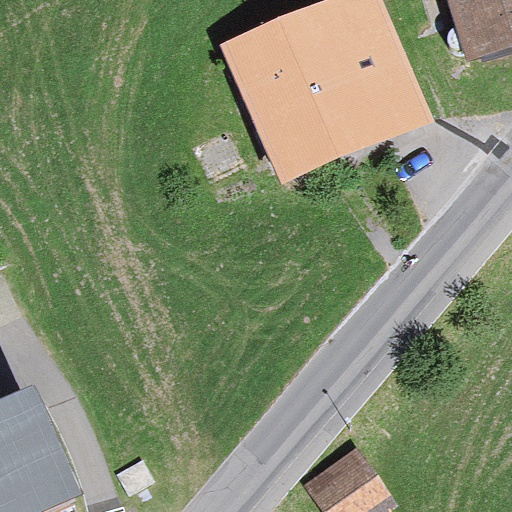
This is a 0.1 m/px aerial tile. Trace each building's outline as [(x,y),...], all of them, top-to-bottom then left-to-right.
[(433,128),(379,0),(335,0),(217,49),(277,193),(433,128)] [(511,53),(511,0),(441,0),(461,68),(511,53)] [(73,511),(31,418),(0,430),(0,511),(73,511)] [(320,505),(377,466),(360,442),(303,481),(320,505)] [(143,465),(117,477),(128,500),(154,488),(143,465)] [(399,497),(377,466),(320,505),(324,511),(395,511),(390,504),(399,497)]
